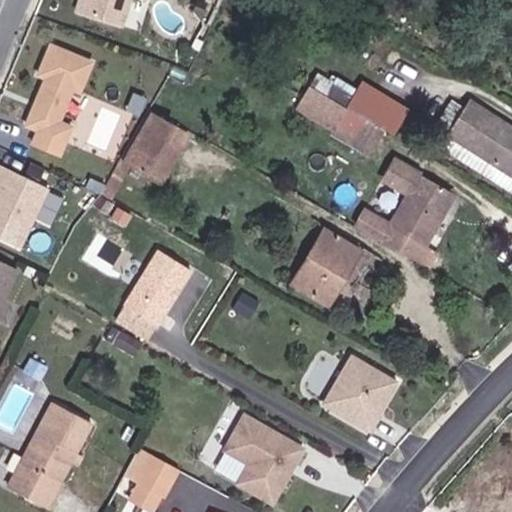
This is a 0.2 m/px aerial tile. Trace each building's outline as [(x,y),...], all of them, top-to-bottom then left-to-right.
[(83,0),(76,0),(74,10),(80,12),(83,0)] [(83,0),(80,12),(119,26),(127,0),(83,0)] [(96,60),(52,43),(38,79),(42,81),(23,127),(32,131),(26,146),(62,161),(75,129),(61,124),(72,95),(80,98),(96,60)] [(349,106),(308,81),(295,103),(336,127),(349,106)] [(363,83),(349,106),(393,133),(407,111),(363,83)] [(511,125),(473,102),(454,134),(511,168),(511,125)] [(178,132),(176,131),(177,129),(163,120),(142,107),(132,122),(149,131),(132,156),(139,161),(152,169),(178,132)] [(194,141),(178,132),(152,169),(167,180),(194,141)] [(139,161),(132,156),(129,153),(105,189),(117,195),(139,161)] [(399,158),(388,177),(412,192),(393,225),(426,245),(458,193),(399,158)] [(49,185),(2,164),(0,168),(0,182),(0,183),(0,235),(22,245),(49,185)] [(228,204),(218,221),(234,229),(243,212),(228,204)] [(324,231),(294,284),(331,304),(360,251),(324,231)] [(164,250),(131,306),(164,325),(196,269),(164,250)] [(0,316),(21,267),(0,257),(0,316)] [(358,358),(332,405),(379,431),(388,416),(385,415),(403,382),(358,358)] [(61,404),(55,415),(93,435),(99,423),(61,404)] [(93,435),(55,415),(23,478),(39,486),(33,498),(59,511),(73,483),(70,481),(80,462),(86,451),(93,435)] [(263,463),(255,477),(289,494),(313,446),(255,418),(239,450),(263,463)] [(86,451),(80,462),(86,465),(91,454),(86,451)] [(159,456),(155,466),(183,480),(188,471),(159,456)] [(183,480),(155,466),(146,483),(149,485),(174,498),(183,480)] [(289,494),(255,477),(253,482),(286,499),(289,494)] [(17,490),(33,498),(39,486),(23,478),(17,490)] [(158,511),(166,511),(174,498),(149,485),(140,502),(158,511)]
